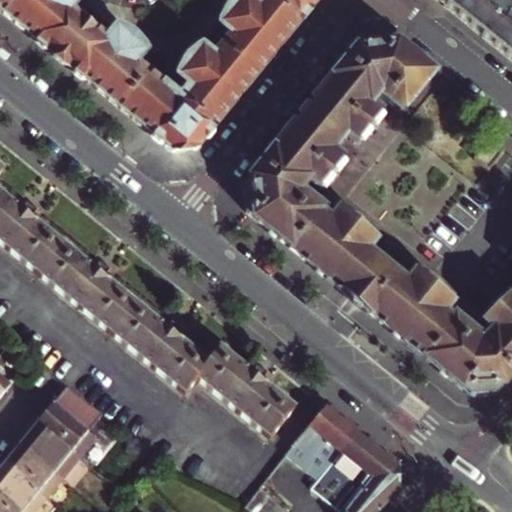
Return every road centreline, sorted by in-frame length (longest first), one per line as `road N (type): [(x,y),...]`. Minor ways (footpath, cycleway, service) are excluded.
road 1 (tertiary): [(175,222),(466,460)]
road 2 (residential): [(356,0),(175,222)]
road 3 (tertiary): [(0,78),(175,222)]
road 4 (residential): [(390,0),(511,98)]
